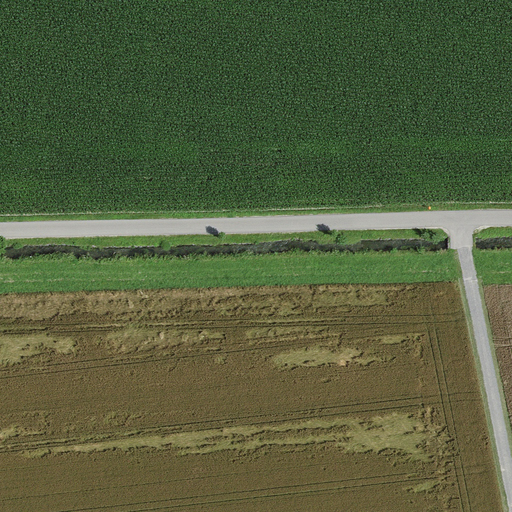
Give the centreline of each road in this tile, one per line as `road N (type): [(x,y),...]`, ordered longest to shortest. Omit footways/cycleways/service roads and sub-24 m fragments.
road 1 (unclassified): [(511,219),(0,233)]
road 2 (track): [(460,218),(511,501)]
